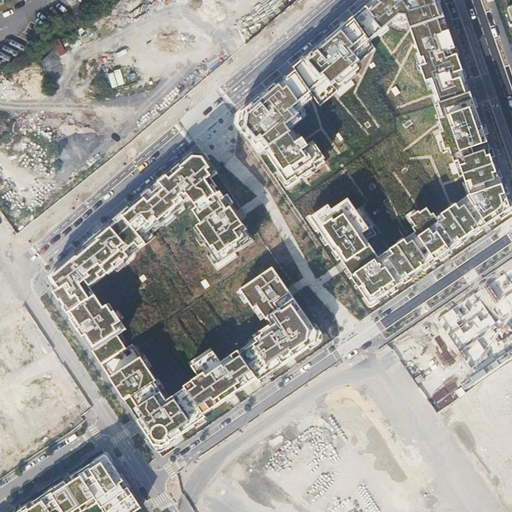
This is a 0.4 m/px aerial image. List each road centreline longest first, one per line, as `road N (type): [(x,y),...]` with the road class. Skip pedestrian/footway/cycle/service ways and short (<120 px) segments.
road 1 (residential): [(147,482),(511,234)]
road 2 (residential): [(349,0),(15,282)]
road 3 (unknown): [(359,341),(478,511)]
road 4 (residential): [(110,422),(15,282)]
road 5 (residential): [(0,495),(110,422)]
road 6 (residential): [(473,0),(511,114)]
